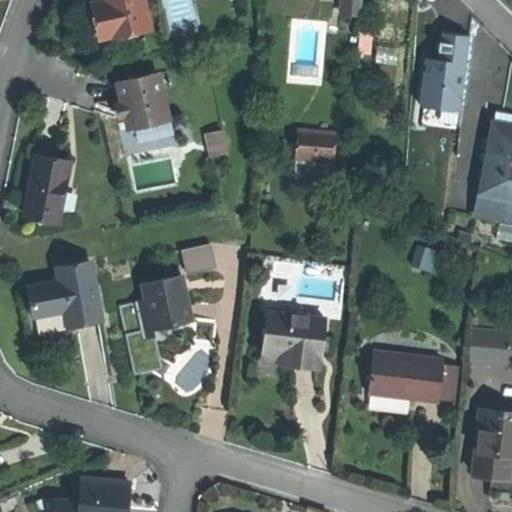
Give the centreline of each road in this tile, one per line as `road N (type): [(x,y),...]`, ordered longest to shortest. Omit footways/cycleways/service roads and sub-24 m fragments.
road 1 (residential): [(187,449),(390,511)]
road 2 (residential): [(187,449),(39,406),(0,380)]
road 3 (residential): [(0,127),(34,0)]
